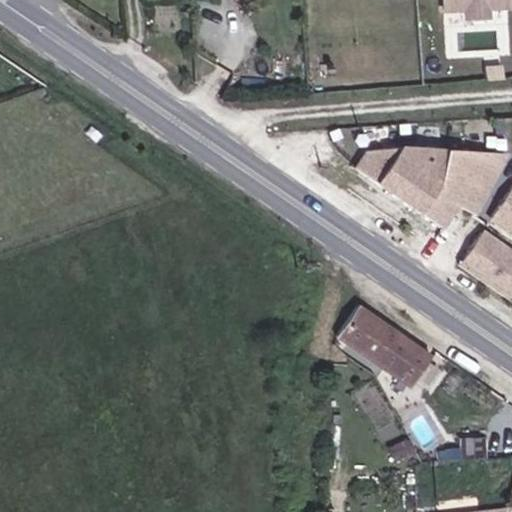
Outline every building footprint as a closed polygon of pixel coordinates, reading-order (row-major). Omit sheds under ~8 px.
[(511,0),(441,0),(442,12),(511,9),(511,0)] [(481,158),(511,163),(511,162),(511,147),(482,146),(481,158)] [(479,223),(511,163),(481,158),(409,147),(356,160),(351,172),(445,233),(463,212),(479,223)] [(511,183),(491,215),(511,228),(511,183)] [(511,252),(482,232),(459,265),(511,300),(511,252)] [(369,310),(346,339),(404,380),(398,387),(405,392),(411,384),(412,385),(433,355),(369,310)]
